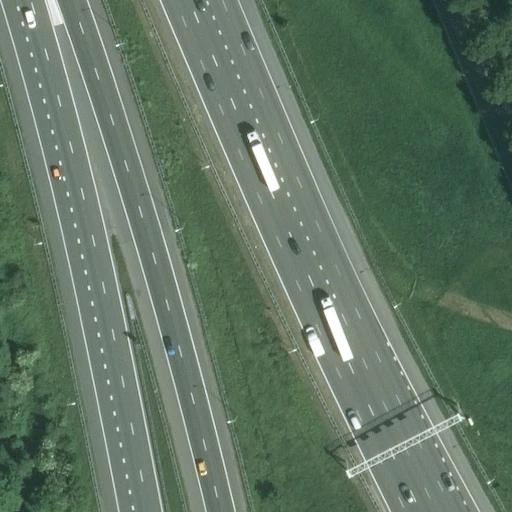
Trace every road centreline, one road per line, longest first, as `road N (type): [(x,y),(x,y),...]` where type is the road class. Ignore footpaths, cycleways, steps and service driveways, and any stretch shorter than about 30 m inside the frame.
road 1 (motorway): [(435,511),(275,190),(192,0)]
road 2 (motorway): [(66,0),(158,268),(214,511)]
road 3 (motorway): [(27,0),(102,299),(143,511)]
road 4 (unclassified): [(511,162),(445,0)]
